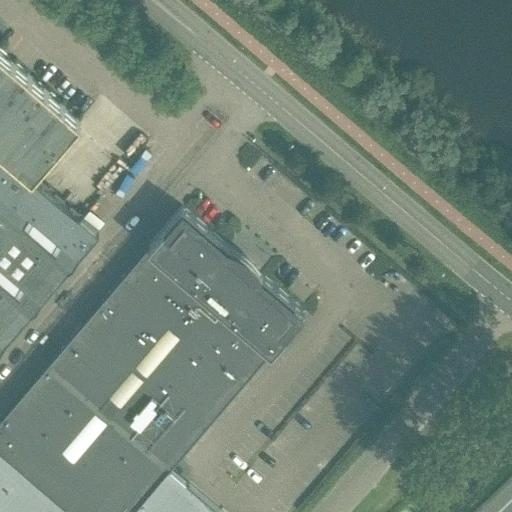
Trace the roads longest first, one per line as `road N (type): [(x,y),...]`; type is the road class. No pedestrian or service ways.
road 1 (tertiary): [(509,300),(151,0)]
road 2 (unknown): [(221,157),(0,389)]
road 3 (unknown): [(250,511),(223,498),(204,473),(201,452),(213,427),(346,269)]
road 4 (unclassified): [(509,300),(327,511)]
road 5 (unknown): [(346,269),(400,317),(403,339),(306,462)]
road 6 (unknown): [(221,157),(346,269)]
